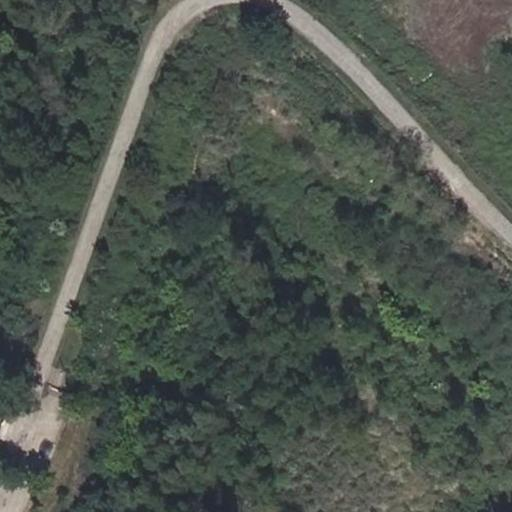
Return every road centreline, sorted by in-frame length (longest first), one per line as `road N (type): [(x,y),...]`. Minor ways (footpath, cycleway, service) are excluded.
road 1 (unclassified): [(198,0),(163,33),(0,486)]
road 2 (unclassified): [(511,236),(276,0)]
